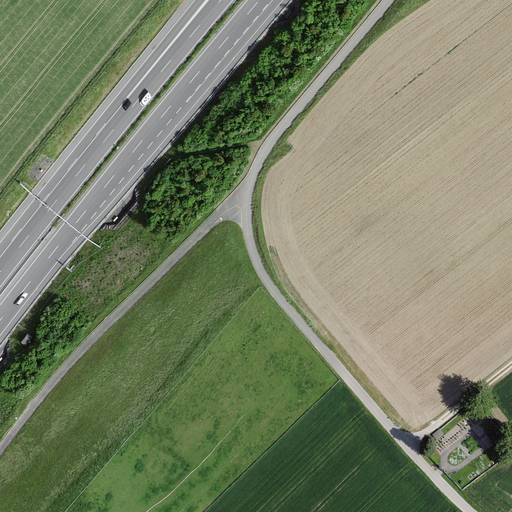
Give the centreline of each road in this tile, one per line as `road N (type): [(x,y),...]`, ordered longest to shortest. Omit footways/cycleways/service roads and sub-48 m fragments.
road 1 (motorway): [(0,320),(259,0)]
road 2 (motorway): [(120,121),(0,271)]
road 3 (motorway): [(220,0),(120,121)]
road 4 (motorway): [(200,0),(130,86),(120,121)]
road 5 (track): [(406,447),(511,365)]
